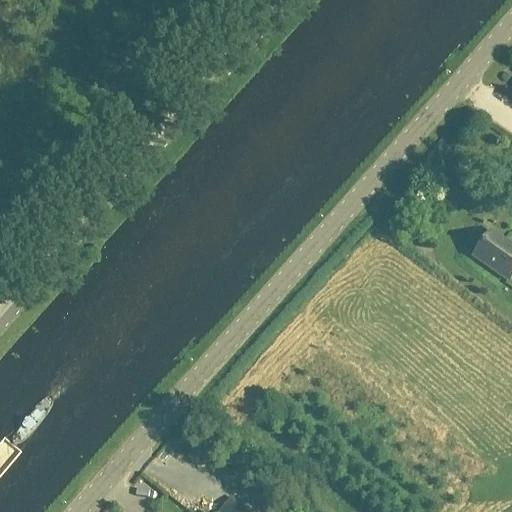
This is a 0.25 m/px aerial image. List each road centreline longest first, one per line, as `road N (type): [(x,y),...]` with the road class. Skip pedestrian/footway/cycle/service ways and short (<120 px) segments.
road 1 (tertiary): [(78,511),(511,23)]
road 2 (unclassified): [(0,325),(288,0)]
